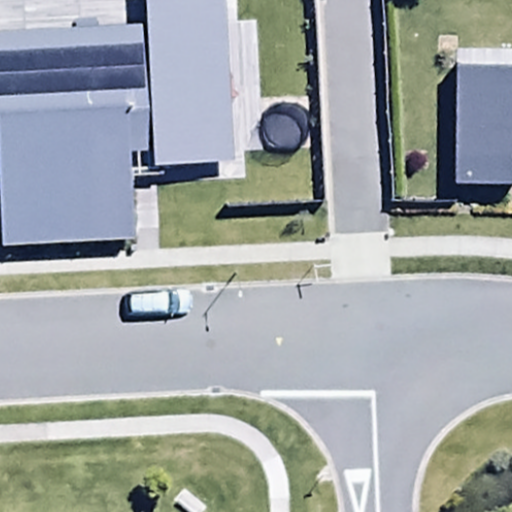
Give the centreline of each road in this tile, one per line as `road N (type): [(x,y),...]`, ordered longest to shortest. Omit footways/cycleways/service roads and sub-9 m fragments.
road 1 (residential): [(0,347),(373,343)]
road 2 (residential): [(377,511),(373,343)]
road 3 (residential): [(373,343),(511,343)]
